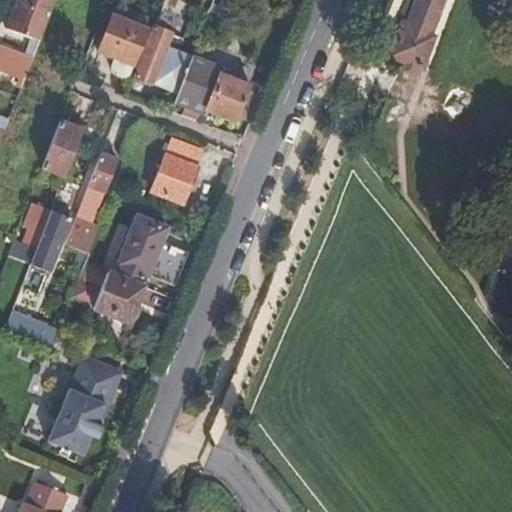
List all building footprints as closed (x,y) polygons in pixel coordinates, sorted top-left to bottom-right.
[(15,0),(4,30),(36,42),(44,22),(52,0),(15,0)] [(151,86),(185,0),(164,0),(133,79),(151,86)] [(414,65),(418,67),(430,37),(427,36),(441,0),(415,0),(405,27),(402,26),(389,54),(403,60),(402,64),(413,69),(414,65)] [(97,53),(132,67),(146,31),(112,17),(97,53)] [(190,59),(173,102),(204,114),(206,109),(235,119),(248,88),(218,77),(221,71),(190,59)] [(58,123),(40,170),(62,179),(80,132),(58,123)] [(149,192),(182,205),(196,169),(194,168),(201,151),(170,139),(149,192)] [(114,162),(98,156),(77,210),(90,214),(98,195),(101,195),(114,162)] [(22,245),(34,250),(49,212),(33,206),(30,212),(34,214),(22,245)] [(49,212),(34,250),(54,258),(69,220),(49,212)] [(120,267),(144,277),(146,278),(166,231),(137,219),(117,266),(120,267)] [(72,250),(85,255),(95,230),(73,221),(67,235),(76,239),(72,250)] [(115,277),(140,287),(144,277),(120,267),(115,277)] [(106,273),(100,288),(92,307),(91,309),(127,324),(142,288),(140,287),(115,277),(106,273)] [(76,278),(68,298),(92,307),(100,288),(76,278)] [(98,418),(97,418),(109,390),(105,389),(113,371),(116,373),(117,371),(81,356),(46,442),(81,457),(89,437),(96,440),(101,427),(101,426),(101,425),(101,424),(101,423),(101,422),(101,421),(100,421),(100,420),(99,420),(99,419),(98,419),(98,418)] [(121,372),(117,371),(116,373),(113,371),(105,389),(109,390),(97,418),(98,418),(98,419),(99,419),(99,420),(100,420),(100,421),(101,421),(121,372)] [(22,504),(19,511),(61,511),(67,498),(34,484),(25,506),(22,504)]
